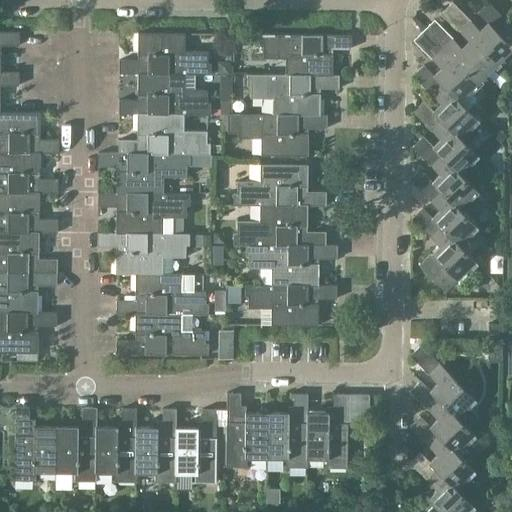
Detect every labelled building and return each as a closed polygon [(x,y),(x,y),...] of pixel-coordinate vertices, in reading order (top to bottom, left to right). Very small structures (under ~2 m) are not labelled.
[(467,23),(470,20),(451,1),(440,11),(468,39),(494,64),(493,65),(495,67),(503,60),(501,57),(511,47),(486,21),(486,22),(476,32),(467,23)] [(503,23),(506,20),(487,1),(476,12),(486,22),(486,21),(511,47),(511,48),(511,31),(511,32),(503,23)] [(449,40),(452,38),(433,19),(423,29),(478,84),(485,77),(483,74),(493,65),(494,64),(468,39),(458,49),(449,40)] [(470,92),(478,84),(423,29),(412,39),(431,58),(434,55),(443,64),(432,74),(467,109),(474,101),(475,97),(470,92)] [(0,44),(18,45),(18,32),(18,31),(0,30),(0,44)] [(183,50),(184,34),(184,33),(137,32),(137,59),(118,59),(118,73),(137,73),(183,73),(183,74),(210,74),(210,62),(206,62),(207,50),(183,50)] [(258,34),(258,45),(262,45),(262,57),(285,58),(284,74),(331,75),(331,74),(331,48),(350,48),(350,34),(258,33),(258,34)] [(477,120),(467,109),(432,74),(422,64),(412,75),(431,94),(434,91),(442,100),(432,110),(431,110),(457,135),(467,125),(469,128),(477,120)] [(0,84),(18,85),(18,71),(0,70),(0,84)] [(183,90),(183,74),(183,73),(137,73),(136,99),(118,99),(118,113),(136,113),(183,113),(210,114),(210,102),(206,102),(207,90),(183,90)] [(276,73),(276,74),(246,73),(246,85),(249,85),(249,97),(272,98),(272,113),(272,114),(319,115),(319,114),(319,88),(338,88),(338,74),(331,74),(331,75),(284,74),(276,73)] [(431,110),(432,110),(422,100),(411,110),(430,130),(433,127),(442,135),(431,145),(457,171),(467,161),(469,164),(477,156),(457,135),(431,110)] [(39,111),(17,111),(0,110),(0,151),(38,152),(57,152),(57,138),(38,138),(39,111)] [(183,130),(183,113),(136,113),(136,139),(117,139),(117,152),(189,153),(189,154),(209,154),(209,142),(206,142),(206,130),(183,130)] [(272,113),(234,113),(227,113),(226,132),(237,132),(237,137),(260,138),(260,155),(306,155),(307,128),(325,128),(325,114),(319,114),(319,115),(272,114),(272,113)] [(457,171),(431,145),(422,135),(411,146),(430,165),(433,162),(441,171),(431,181),(457,207),(466,197),(469,199),(477,191),(457,171)] [(38,178),(38,152),(0,151),(0,191),(38,192),(57,192),(57,178),(38,178)] [(189,153),(117,152),(97,152),(97,166),(115,166),(115,192),(162,193),(162,192),(162,176),(185,176),(185,164),(189,164),(189,154),(189,153)] [(325,205),(325,191),(306,191),(306,164),(259,163),(259,181),(236,180),(236,193),(233,193),(233,204),(259,205),(259,204),(306,205),(325,205)] [(477,227),(457,207),(431,181),(421,171),(411,182),(429,201),(432,198),(441,207),(431,216),(456,242),(466,232),(469,235),(477,227)] [(38,218),(38,192),(0,191),(0,231),(37,232),(56,232),(56,218),(38,218)] [(115,192),(97,191),(97,205),(115,206),(115,232),(161,232),(162,216),(185,216),(185,204),(188,204),(188,192),(162,192),(162,193),(115,192)] [(306,231),(306,205),(259,204),(259,205),(259,220),(236,220),(236,232),(232,232),(232,244),(244,244),(324,244),(324,231),(306,231)] [(476,263),(456,242),(431,216),(421,207),(410,217),(429,237),(432,234),(441,242),(418,265),(443,290),(465,268),(468,271),(476,263)] [(37,258),(37,232),(0,231),(0,271),(56,272),(56,258),(37,258)] [(115,232),(96,232),(96,246),(115,246),(115,273),(134,273),(161,273),(161,272),(161,256),(184,256),(184,244),(188,244),(188,232),(161,232),(115,232)] [(336,244),(324,244),(244,244),(244,255),(247,255),(247,267),(270,268),(270,283),(270,284),(317,285),(317,284),(318,258),(336,258),(336,244)] [(56,285),(56,272),(0,271),(0,311),(37,312),(37,311),(37,285),(56,285)] [(181,313),(181,314),(207,314),(208,302),(204,302),(204,290),(181,290),(181,272),(161,272),(161,273),(134,273),(134,299),(116,299),(116,313),(134,313),(181,313)] [(270,284),(270,283),(244,283),(243,295),(247,295),(247,307),(270,307),(270,324),(317,325),(317,298),(336,298),(336,284),(317,284),(317,285),(270,284)] [(0,311),(0,351),(17,352),(17,360),(36,360),(37,325),(55,325),(55,311),(37,311),(37,312),(0,311)] [(181,330),(181,314),(181,313),(134,313),(134,339),(115,339),(115,353),(207,354),(207,342),(204,342),(204,330),(181,330)] [(501,341),(501,323),(487,323),(487,341),(501,341)] [(218,329),(218,358),(233,358),(233,330),(218,329)] [(454,415),(464,405),(466,407),(474,399),(420,344),(409,355),(428,374),(430,371),(439,380),(429,389),(429,390),(454,415)] [(429,390),(429,389),(419,380),(408,390),(427,409),(430,407),(438,415),(429,425),(428,425),(454,451),(464,441),(466,443),(474,435),(454,415),(429,390)] [(214,401),(214,386),(198,386),(198,401),(214,401)] [(239,411),(240,392),(226,392),(225,466),(249,466),(249,458),(266,458),(266,411),(239,411)] [(306,412),(307,394),(307,393),(293,393),(292,411),(266,411),(266,458),(282,458),(282,466),(306,467),(306,458),(305,458),(306,412)] [(346,467),(347,394),(333,393),(333,412),(306,412),(305,458),(306,458),(322,458),(322,467),(346,467)] [(28,425),(28,407),(28,406),(14,406),(14,479),(38,480),(38,471),(54,471),(55,425),(28,425)] [(95,425),(96,408),(96,407),(82,407),(81,425),(55,425),(54,471),(71,471),(71,480),(95,481),(95,472),(94,472),(95,426),(95,425)] [(135,426),(136,408),(136,407),(121,407),(121,426),(95,425),(95,426),(94,472),(95,472),(111,472),(111,481),(135,481),(135,473),(134,473),(135,426)] [(175,482),(175,473),(175,426),(175,408),(162,408),(161,426),(135,426),(134,473),(135,473),(151,473),(151,481),(175,482)] [(215,482),(215,409),(215,408),(201,408),(201,426),(175,426),(175,473),(191,473),(191,482),(215,482)] [(428,425),(429,425),(419,415),(408,426),(427,445),(430,443),(438,451),(428,461),(453,486),(463,476),(466,479),(474,471),(454,451),(428,425)] [(453,486),(428,461),(418,451),(408,461),(427,480),(429,478),(438,486),(427,497),(434,504),(425,511),(462,511),(463,511),(467,511),(473,507),(453,486)]
